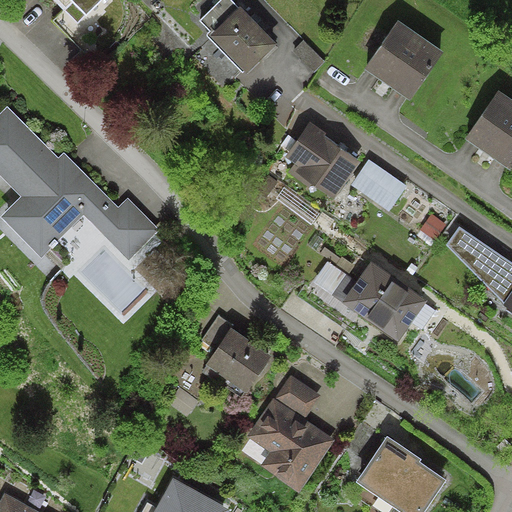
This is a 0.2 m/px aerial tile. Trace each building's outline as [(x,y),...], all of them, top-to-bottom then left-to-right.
[(52,0),(63,11),(71,2),(84,15),(99,0),(52,0)] [(227,0),(219,0),(198,21),(228,52),(224,56),(240,72),(270,43),(227,0)] [(394,24),(364,66),(408,97),(438,55),(394,24)] [(322,62),(302,43),(292,53),(312,72),(322,62)] [(466,137),(509,167),(511,161),(511,106),(494,95),(466,137)] [(126,254),(150,231),(126,206),(116,215),(62,160),(56,165),(5,114),(0,118),(0,170),(25,196),(12,209),(44,242),(36,250),(39,252),(46,245),(50,249),(56,243),(51,239),(94,196),(114,217),(101,229),(126,254)] [(331,194),(356,161),(308,126),(287,155),(316,176),(312,181),(331,194)] [(459,255),(471,238),(457,228),(446,244),(459,255)] [(511,266),(502,259),(483,288),(505,303),(504,305),(511,310),(511,266)] [(378,323),(395,335),(419,300),(398,285),(398,284),(392,280),(391,281),(370,266),(355,288),(354,287),(351,291),(366,302),(360,311),(362,312),(362,314),(377,324),(378,323)] [(238,396),(266,356),(230,331),(233,327),(217,316),(200,341),(214,351),(207,362),(228,376),(221,385),(238,396)] [(314,397),(290,380),(277,398),(302,415),(314,397)] [(296,486),(326,441),(273,404),(251,435),(284,458),(275,472),(296,486)] [(412,461),(414,459),(386,440),(359,478),(378,491),(382,486),(417,511),(439,479),(412,461)] [(224,511),(226,510),(173,482),(159,509),(148,503),(142,511),(224,511)] [(27,511),(4,499),(0,506),(0,511),(27,511)]
